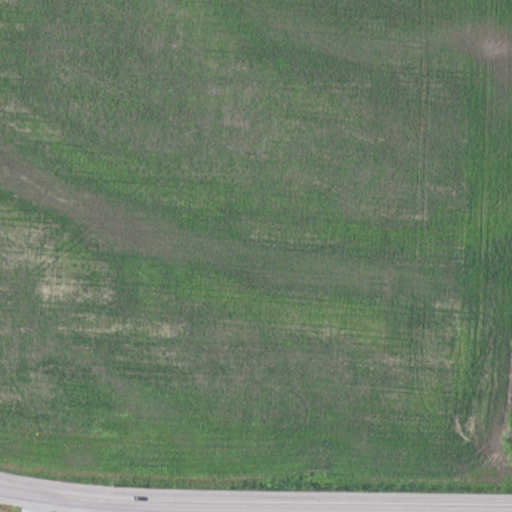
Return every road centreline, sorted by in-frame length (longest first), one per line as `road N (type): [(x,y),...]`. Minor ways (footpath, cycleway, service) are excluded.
road 1 (primary): [(257,505),(70,502),(0,490)]
road 2 (primary): [(511,508),(257,505)]
